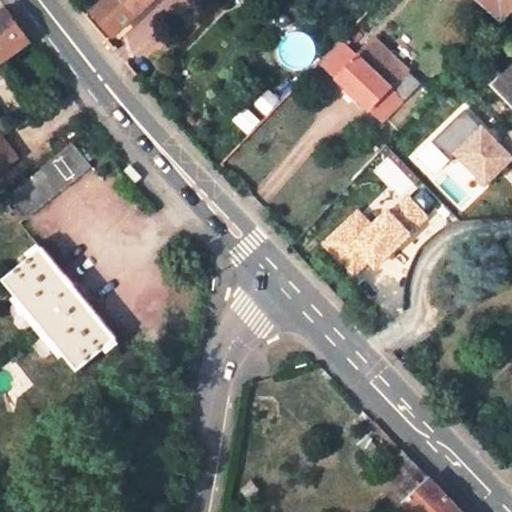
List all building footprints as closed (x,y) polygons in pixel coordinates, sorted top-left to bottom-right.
[(103,0),(91,12),(113,38),(153,0),(103,0)] [(511,0),(474,0),(499,25),(511,11),(511,0)] [(0,166),(14,157),(0,137),(0,61),(28,41),(4,9),(0,11),(0,166)] [(383,123),(404,101),(388,86),(404,69),(371,36),(354,53),(345,44),(350,39),(344,32),(339,38),(318,60),(383,123)] [(511,74),(484,101),(511,130),(511,74)] [(511,156),(465,109),(432,141),(479,190),(511,158),(511,156)] [(92,167),(74,144),(8,197),(26,220),(92,167)] [(324,244),(357,279),(421,218),(387,183),(324,244)] [(115,340),(41,249),(2,281),(76,372),(115,340)] [(347,423),(360,435),(371,423),(359,411),(347,423)] [(458,511),(401,450),(376,474),(413,511),(458,511)]
